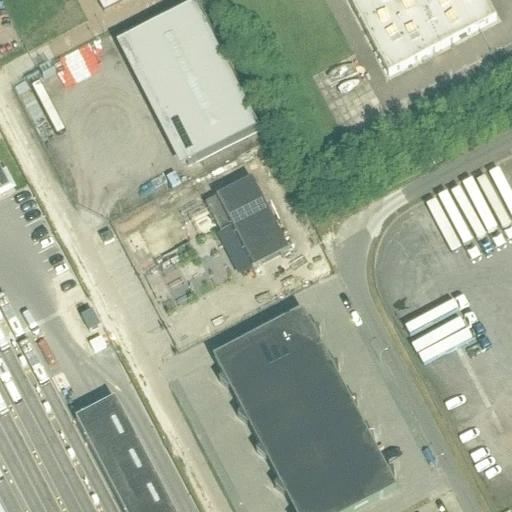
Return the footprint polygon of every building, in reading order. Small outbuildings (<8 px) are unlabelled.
[(96,0),(104,15),(133,0),(96,0)] [(347,0),(389,80),(480,32),(496,23),(484,0),(347,0)] [(284,17),(292,31),(312,19),(304,6),(284,17)] [(124,45),(188,170),(259,133),(195,9),(124,45)] [(0,196),(10,191),(0,171),(0,196)] [(241,276),(252,270),(254,273),(290,255),(253,183),(206,207),(241,276)] [(100,241),(104,248),(113,243),(109,236),(100,241)] [(268,379),(322,350),(320,346),(320,345),(319,332),(313,333),(303,314),(249,343),(268,379)] [(100,330),(93,315),(82,320),(90,335),(100,330)] [(95,356),(106,350),(101,341),(90,347),(95,356)] [(232,398),(268,379),(249,343),(213,362),(223,380),(219,385),(230,393),(232,398)] [(287,414),(341,385),(339,381),(338,368),(332,368),(322,350),(268,379),(287,414)] [(251,433),(287,414),(268,379),(232,398),(242,416),(238,420),(248,429),(249,429),(251,433)] [(306,450),(360,421),(358,416),(357,403),(351,404),(341,385),(287,414),(306,450)] [(172,511),(116,404),(76,424),(122,511),(172,511)] [(270,469),(306,450),(287,414),(251,433),(261,451),(257,456),(267,464),(270,469)] [(325,485),(379,456),(376,452),(377,452),(375,438),(370,439),(360,421),(306,450),(325,485)] [(289,504),(325,485),(306,450),(270,469),(279,487),(276,491),(286,500),(289,504)] [(325,485),(338,511),(362,511),(398,493),(395,487),(394,474),(388,474),(379,456),(325,485)] [(338,511),(325,485),(289,504),(292,511),(338,511)]
